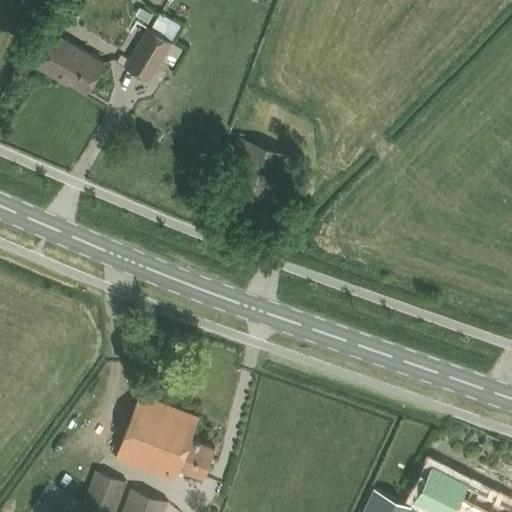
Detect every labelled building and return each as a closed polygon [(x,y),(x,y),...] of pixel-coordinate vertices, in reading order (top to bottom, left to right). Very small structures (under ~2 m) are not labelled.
[(144,19),(156,27),(164,13),(152,5),(144,19)] [(148,26),(126,64),(150,78),(173,39),(149,26),(148,26)] [(87,90),(98,73),(105,61),(56,32),(38,64),(56,75),(58,73),(87,90)] [(118,59),(126,64),(130,57),(122,52),(118,59)] [(232,133),(206,208),(213,210),(272,231),(278,211),(298,156),(239,136),(232,133)] [(204,475),(208,464),(215,445),(192,437),(200,415),(140,392),(116,455),(176,478),(180,466),(204,475)] [(508,511),(511,505),(511,502),(432,463),(424,481),(414,498),(441,511),(508,511)] [(96,468),(79,511),(117,511),(128,480),(96,468)] [(374,485),(362,511),(407,511),(412,502),(374,485)] [(131,486),(121,511),(163,511),(169,499),(131,486)]
